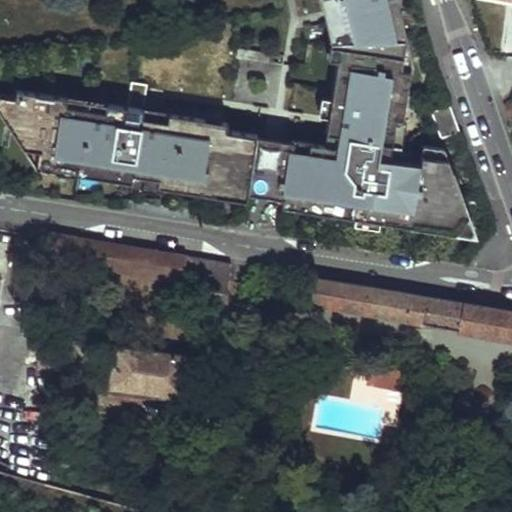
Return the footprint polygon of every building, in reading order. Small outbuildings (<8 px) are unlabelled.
[(290,138),(281,196),(335,205),(334,212),(465,234),(469,224),(454,154),(427,149),(426,159),(402,155),(405,139),(398,138),(402,115),(409,116),(417,65),(408,64),(413,34),(404,0),(320,0),(323,10),(332,8),(339,38),(337,58),(330,97),(327,115),(325,132),(336,134),(334,145),(323,144),(290,138)] [(329,40),(327,57),(337,58),(339,38),(332,8),(323,10),(325,20),(329,40)] [(417,65),(419,58),(413,34),(408,64),(417,65)] [(267,60),(268,50),(238,48),(237,57),(267,60)] [(0,90),(0,110),(23,147),(38,149),(35,166),(56,169),(57,162),(77,165),(76,173),(131,180),(133,173),(158,177),(157,184),(193,190),(194,183),(247,190),(256,132),(225,128),(202,124),(203,117),(181,113),(141,107),(146,82),(130,79),(126,104),(105,100),(104,108),(65,101),(66,94),(15,86),(14,92),(0,90)] [(105,100),(66,94),(65,101),(104,108),(105,100)] [(330,97),(320,96),(317,114),(327,115),(330,97)] [(450,103),(432,110),(441,137),(460,131),(450,103)] [(405,139),(409,116),(402,115),(398,138),(405,139)] [(225,128),(226,120),(203,117),(202,124),(225,128)] [(247,190),(281,196),(290,138),(256,132),(247,190)] [(336,134),(325,132),(323,144),(334,145),(336,134)] [(38,149),(23,147),(35,166),(38,149)] [(57,162),(56,169),(76,173),(77,165),(57,162)] [(133,173),(131,180),(157,184),(158,177),(133,173)] [(193,190),(246,198),(247,190),(194,183),(193,190)] [(281,196),(280,203),(334,212),(335,205),(281,196)] [(184,254),(48,230),(45,256),(177,280),(184,254)] [(229,261),(184,254),(177,280),(178,285),(223,292),(229,261)] [(306,304),(511,339),(511,309),(311,275),(306,304)] [(186,354),(113,344),(109,388),(184,396),(186,354)] [(51,394),(51,346),(36,346),(36,394),(51,394)] [(407,373),(372,370),(369,386),(404,390),(407,373)] [(479,463),(465,463),(460,476),(478,477),(479,463)]
